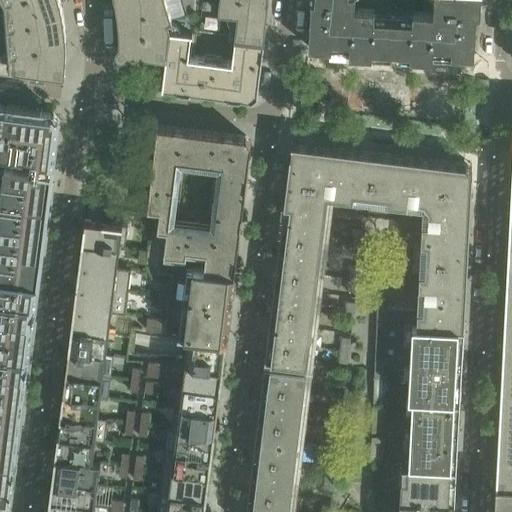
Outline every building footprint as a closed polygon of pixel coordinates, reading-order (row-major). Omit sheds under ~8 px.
[(0,0),(0,59),(8,60),(6,0),(0,0)] [(6,0),(8,60),(8,64),(65,71),(65,69),(67,54),(67,44),(67,35),(66,26),(64,9),(61,0),(6,0)] [(116,0),(118,8),(119,21),(120,32),(120,43),(118,44),(117,45),(117,46),(116,46),(116,47),(116,48),(116,49),(116,50),(116,51),(116,53),(117,53),(117,54),(119,55),(120,55),(122,56),(123,55),(125,55),(126,54),(127,53),(127,52),(128,51),(166,56),(171,27),(197,30),(194,54),(232,59),(236,35),(264,38),(268,0),(116,0)] [(308,0),(308,2),(311,2),(309,47),(331,48),(332,46),(343,47),(343,39),(350,39),(349,55),(372,56),(372,50),(391,51),(393,13),(375,12),(375,9),(354,8),(354,0),(308,0)] [(481,0),(434,0),(434,13),(413,11),(413,14),(393,13),(391,51),(411,52),(410,58),(433,59),(434,44),(441,44),(440,52),(452,53),(452,55),(474,56),(477,14),(481,15),(481,0)] [(264,38),(236,35),(232,59),(194,54),(197,30),(171,27),(166,56),(162,84),(251,96),(258,91),(264,38)] [(0,155),(12,157),(19,106),(0,103),(0,155)] [(19,106),(12,157),(31,159),(38,108),(19,106)] [(52,172),(59,116),(54,110),(38,108),(31,159),(30,169),(52,172)] [(206,256),(205,268),(235,272),(251,142),(246,135),(158,123),(151,183),(147,215),(159,217),(158,226),(168,227),(165,251),(206,256)] [(292,142),(286,194),(328,199),(328,194),(332,159),(333,147),(292,142)] [(333,147),(332,159),(328,194),(334,195),(335,195),(335,196),(367,200),(373,152),(333,147)] [(429,201),(434,160),(373,152),(367,200),(407,204),(408,198),(429,201)] [(468,259),(470,205),(472,164),(434,160),(429,201),(428,222),(422,222),(420,257),(468,259)] [(52,172),(30,169),(30,170),(4,167),(2,184),(50,190),(52,172)] [(2,184),(0,196),(0,202),(47,208),(50,190),(2,184)] [(328,199),(286,194),(283,213),(246,511),(289,511),(325,219),(328,199)] [(0,202),(0,222),(45,228),(47,208),(0,202)] [(104,207),(102,221),(110,222),(112,208),(104,207)] [(129,224),(110,222),(102,221),(85,219),(84,228),(82,239),(82,241),(120,246),(126,247),(129,224)] [(0,222),(0,241),(42,247),(45,228),(0,222)] [(353,255),(361,256),(365,230),(356,229),(353,255)] [(0,241),(0,260),(40,265),(42,247),(0,241)] [(117,267),(120,246),(82,241),(81,252),(80,262),(117,267)] [(149,250),(141,249),(139,261),(147,262),(149,250)] [(464,326),(468,259),(420,257),(419,285),(425,286),(424,309),(386,307),(385,321),(417,322),(417,323),(464,326)] [(0,260),(0,279),(37,285),(40,265),(0,260)] [(132,269),(117,267),(80,262),(79,263),(78,274),(77,284),(129,291),(132,269)] [(348,290),(357,292),(360,266),(351,265),(348,290)] [(227,339),(235,272),(205,268),(193,267),(193,268),(191,285),(189,305),(188,311),(185,331),(185,333),(174,331),(173,332),(174,332),(179,333),(227,339)] [(0,298),(35,303),(37,285),(0,279),(0,298)] [(167,283),(160,283),(158,295),(166,296),(168,284),(167,283)] [(126,313),(129,291),(77,284),(75,295),(74,305),(74,307),(112,311),(126,313)] [(166,296),(158,295),(157,307),(165,308),(166,296)] [(0,317),(33,322),(35,303),(0,298),(0,317)] [(344,326),(353,327),(356,302),(347,301),(344,326)] [(110,325),(112,311),(74,307),(73,316),(71,327),(109,332),(110,325)] [(0,335),(30,339),(33,322),(0,317),(0,335)] [(163,319),(148,317),(146,328),(162,330),(163,319)] [(378,321),(376,358),(388,359),(401,360),(411,360),(411,362),(415,362),(462,365),(464,326),(417,323),(417,322),(385,321),(385,322),(378,321)] [(204,511),(226,340),(110,325),(109,332),(71,327),(48,511),(204,511)] [(511,406),(511,334),(504,334),(500,406),(511,406)] [(0,335),(0,353),(28,357),(30,339),(0,335)] [(340,362),(348,363),(351,338),(343,337),(340,362)] [(0,371),(26,375),(26,372),(28,357),(0,353),(0,371)] [(376,372),(375,378),(387,379),(388,359),(376,358),(376,372)] [(460,399),(462,365),(415,362),(413,397),(460,399)] [(0,389),(24,393),(26,375),(0,371),(0,389)] [(337,386),(345,387),(347,374),(338,373),(337,386)] [(387,379),(375,378),(374,402),(386,403),(387,379)] [(0,389),(0,407),(21,410),(24,393),(0,389)] [(332,423),(341,424),(344,398),(335,397),(332,423)] [(459,432),(460,399),(413,397),(411,429),(459,432)] [(511,484),(511,406),(500,406),(496,484),(511,484)] [(0,425),(19,428),(21,410),(0,407),(0,425)] [(386,408),(374,408),(373,432),(385,433),(386,408)] [(0,425),(0,443),(17,446),(19,428),(0,425)] [(457,465),(459,432),(411,429),(409,463),(457,465)] [(328,458),(337,459),(340,434),(331,433),(328,458)] [(384,438),(372,437),(371,461),(383,462),(384,438)] [(0,443),(0,461),(14,464),(17,446),(0,443)] [(0,479),(12,481),(14,464),(0,461),(0,479)] [(457,465),(409,463),(402,463),(400,511),(394,511),(393,511),(454,511),(455,501),(449,500),(451,467),(457,467),(457,465)] [(323,494),(332,495),(335,470),(326,469),(323,494)] [(0,479),(0,498),(4,499),(10,499),(12,481),(0,479)] [(511,511),(511,484),(496,484),(494,511),(511,511)]
